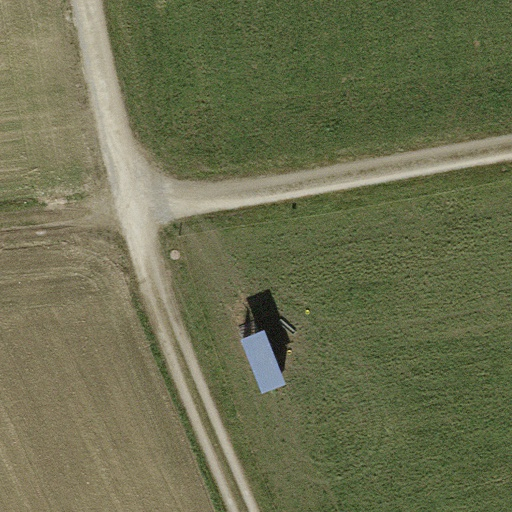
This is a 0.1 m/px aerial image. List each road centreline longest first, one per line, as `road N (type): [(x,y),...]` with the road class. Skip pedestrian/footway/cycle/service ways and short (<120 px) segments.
road 1 (track): [(249,511),(135,206),(90,0)]
road 2 (track): [(511,148),(0,222)]
